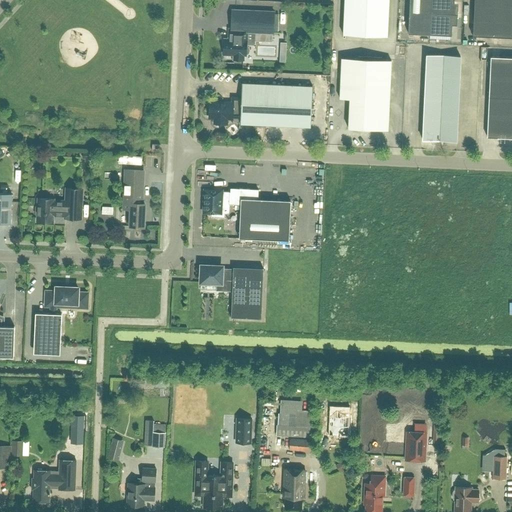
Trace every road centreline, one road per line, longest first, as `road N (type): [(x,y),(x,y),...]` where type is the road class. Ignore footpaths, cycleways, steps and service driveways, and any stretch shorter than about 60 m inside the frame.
road 1 (unclassified): [(511,165),(180,151)]
road 2 (unclassified): [(180,151),(175,246),(165,261),(0,254)]
road 3 (unclassified): [(186,0),(180,151)]
